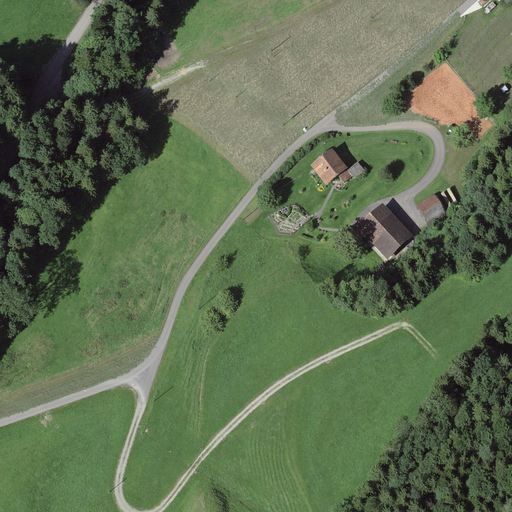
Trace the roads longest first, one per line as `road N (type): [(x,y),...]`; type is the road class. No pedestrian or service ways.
road 1 (track): [(0,423),(155,362),(183,288),(218,233),(281,162),(473,0)]
road 2 (track): [(160,511),(201,460),(305,366),(386,336)]
road 3 (track): [(341,253),(374,207),(414,191),(435,172),(440,140),(420,124),(326,124)]
road 4 (track): [(45,85),(68,108),(84,108),(238,48)]
road 5 (unclassified): [(0,173),(97,0)]
road 6 (track): [(155,362),(119,473),(128,511)]
